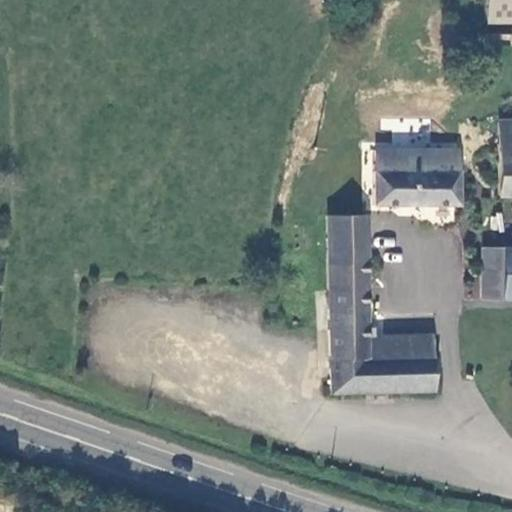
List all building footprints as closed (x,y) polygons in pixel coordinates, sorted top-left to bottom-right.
[(511,23),(511,0),(488,0),(488,23),(511,23)] [(501,198),(511,198),(511,122),(501,122),(501,198)] [(460,208),(460,152),(377,150),(378,206),(460,208)] [(331,395),(440,395),(439,339),(381,341),(381,332),(372,332),(370,218),(366,218),(329,218),(330,314),(331,395)] [(511,246),(476,246),(476,299),(511,298),(511,246)]
